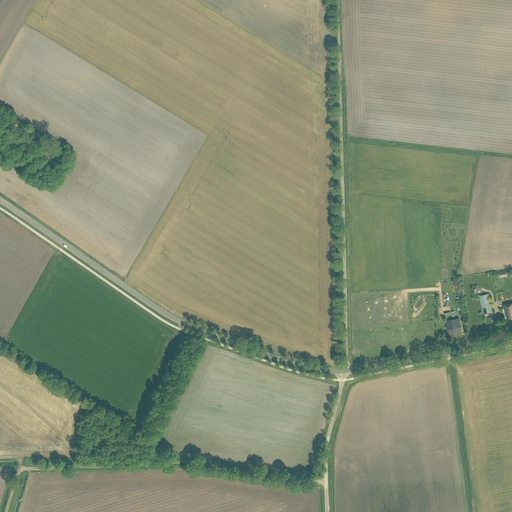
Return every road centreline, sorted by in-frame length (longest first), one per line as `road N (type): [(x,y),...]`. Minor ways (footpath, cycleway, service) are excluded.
road 1 (tertiary): [(343,371),(280,359),(177,320),(0,199)]
road 2 (track): [(343,371),(338,0)]
road 3 (track): [(0,342),(190,463)]
road 4 (track): [(6,511),(16,476),(27,468),(190,463)]
road 5 (tertiary): [(511,338),(343,371)]
road 6 (unclassified): [(326,511),(325,451),(343,371)]
road 7 (track): [(190,463),(325,482)]
